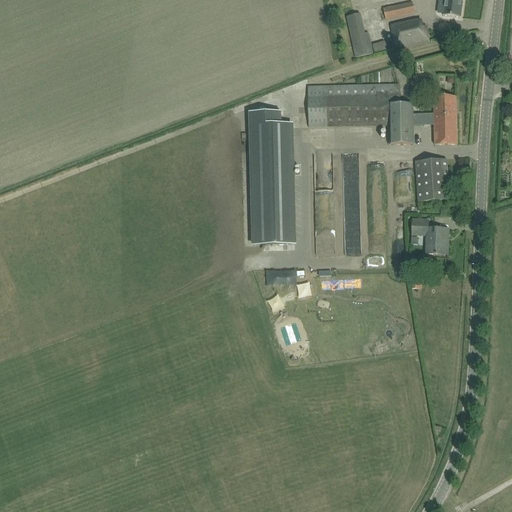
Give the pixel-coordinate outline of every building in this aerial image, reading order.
[(460,19),(462,0),(439,0),(439,2),(444,2),(443,16),(460,19)] [(412,3),(383,9),(385,20),(414,14),(412,3)] [(360,14),(346,17),(355,58),(372,54),(368,34),(364,35),(360,14)] [(391,27),(396,49),(429,41),(426,27),(418,29),(416,21),(391,27)] [(413,145),(412,105),(399,105),(398,86),(307,88),(308,128),(389,126),(390,146),(413,145)] [(456,98),(433,98),(434,146),(457,146),(456,98)] [(280,112),(250,113),(254,246),(294,245),(291,124),(281,125),(280,112)] [(449,201),(447,164),(446,161),(415,163),(418,203),(449,201)] [(447,240),(448,234),(448,230),(428,229),(428,222),(412,221),(412,236),(427,237),(426,255),(444,256),(445,240),(447,240)] [(369,256),(370,234),(364,234),(364,223),(355,223),(354,256),(369,256)] [(378,258),(379,269),(404,267),(402,240),(385,242),(386,258),(378,258)]
